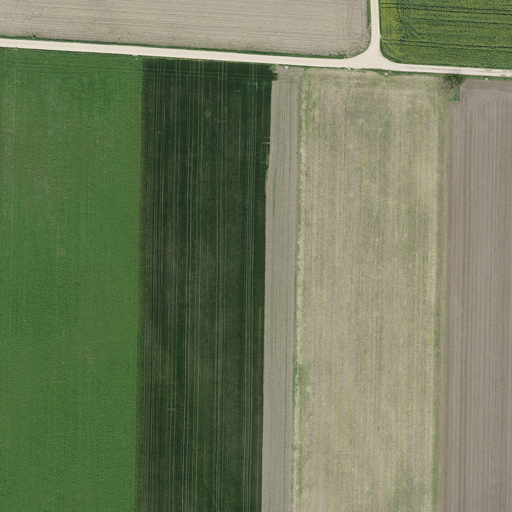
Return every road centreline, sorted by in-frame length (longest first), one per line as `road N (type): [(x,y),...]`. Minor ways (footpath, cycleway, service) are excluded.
road 1 (unclassified): [(376,63),(0,41)]
road 2 (track): [(376,63),(511,72)]
